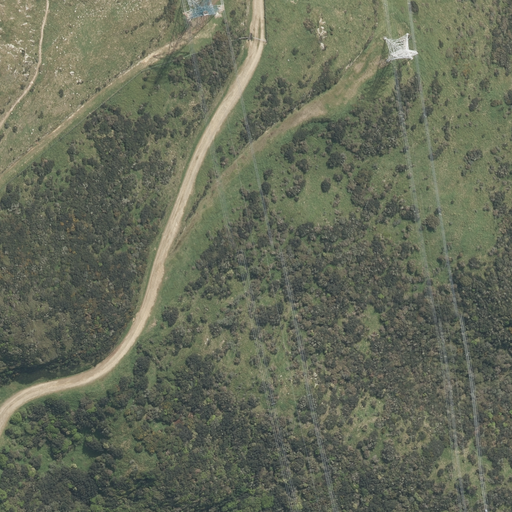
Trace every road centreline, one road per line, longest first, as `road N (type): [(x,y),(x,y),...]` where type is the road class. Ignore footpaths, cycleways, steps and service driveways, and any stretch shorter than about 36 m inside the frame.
road 1 (track): [(0,415),(11,403),(83,382),(138,327),(199,153),(250,64),(258,0)]
road 2 (track): [(153,283),(218,187),(374,53)]
road 3 (track): [(0,180),(123,75),(212,27),(220,0)]
